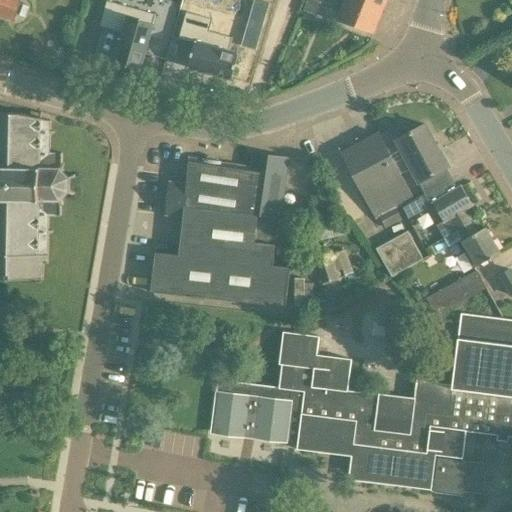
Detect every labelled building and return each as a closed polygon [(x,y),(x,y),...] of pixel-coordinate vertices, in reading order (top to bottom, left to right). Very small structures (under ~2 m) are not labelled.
[(0,0),(0,14),(12,19),(18,0),(0,0)] [(254,0),(241,46),(256,50),(269,2),(261,0),(254,0)] [(317,2),(312,0),(307,0),(304,11),(313,14),(317,2)] [(373,33),(385,0),(345,0),(338,18),(373,33)] [(117,4),(113,19),(126,22),(115,60),(140,67),(153,24),(129,17),(132,8),(117,4)] [(189,25),(185,40),(195,43),(188,66),(231,79),(239,54),(201,43),(204,30),(189,25)] [(0,277),(43,279),(43,263),(48,263),(49,215),(61,216),(61,204),(63,204),(61,199),(69,192),(75,194),(75,192),(70,190),(70,178),(76,176),(75,173),(69,176),(62,168),(62,152),(50,152),(50,133),(54,133),(54,131),(50,131),(50,119),(20,112),(0,111),(0,277)] [(418,182),(449,166),(440,149),(439,150),(425,123),(409,132),(406,126),(400,124),(390,129),(392,133),(381,139),(400,173),(410,168),(418,182)] [(413,198),(400,173),(381,139),(378,133),(341,153),(376,218),(379,216),(385,227),(401,219),(395,207),(413,198)] [(271,268),(288,158),(253,153),(251,167),(189,158),(187,178),(179,247),(178,254),(154,252),(150,291),(284,311),(290,271),(271,268)] [(432,202),(442,220),(435,224),(443,237),(456,230),(471,220),(465,209),(472,205),(461,186),(432,202)] [(430,206),(424,193),(401,205),(408,218),(430,206)] [(473,267),(476,266),(477,266),(501,252),(486,226),(478,231),(471,220),(456,230),(443,237),(448,246),(461,238),(463,240),(462,241),(466,248),(463,250),(473,267)] [(320,240),(344,235),(342,224),(318,229),(320,240)] [(407,230),(375,247),(391,275),(422,258),(407,230)] [(356,281),(345,248),(331,253),(330,251),(313,257),(326,294),(342,289),(341,287),(356,281)] [(511,297),(511,295),(511,269),(511,267),(498,275),(511,297)] [(477,269),(426,297),(435,315),(486,287),(477,269)] [(311,307),(311,278),(294,278),(294,306),(311,307)] [(482,493),(485,469),(486,463),(457,460),(457,457),(462,458),(466,431),(511,436),(511,319),(461,313),(452,384),(415,379),(413,397),(380,393),(378,393),(378,394),(348,390),(352,358),(317,354),(319,336),(283,331),(279,364),(281,364),(279,387),(269,386),(268,395),(281,397),(281,402),(289,403),(284,443),(287,442),(287,440),(297,441),(296,449),(351,455),(348,479),(431,489),(434,489),(433,491),(463,495),(463,490),(482,493)] [(268,395),(269,386),(217,379),(210,433),(284,443),(289,403),(281,402),(281,397),(268,395)]
